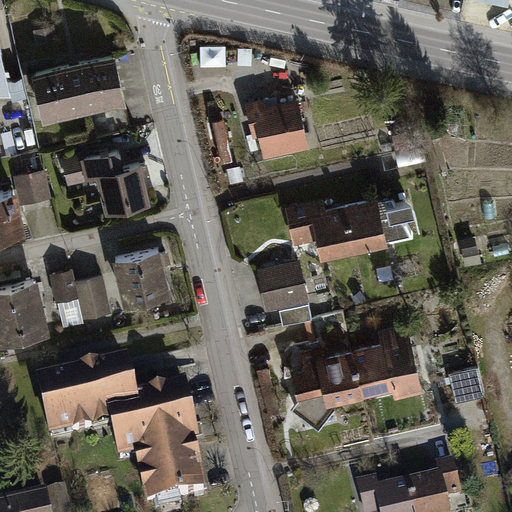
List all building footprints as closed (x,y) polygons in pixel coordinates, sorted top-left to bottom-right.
[(113,49),(31,68),(43,121),(88,111),(125,103),(113,49)] [(302,96),(249,104),(258,159),(310,151),(302,96)] [(122,148),(59,159),(63,181),(65,188),(90,183),(89,176),(100,174),(108,215),(151,207),(146,178),(152,176),(150,165),(144,166),(126,170),(122,148)] [(21,208),(53,201),(47,172),(15,179),(17,188),(21,208)] [(17,188),(0,191),(0,236),(26,231),(21,208),(17,188)] [(411,209),(419,208),(417,191),(386,195),(391,233),(414,230),(411,209)] [(324,193),(282,202),(292,243),(314,238),(318,255),(387,240),(377,193),(326,204),(324,193)] [(161,246),(114,256),(124,304),(171,294),(161,246)] [(301,258),(257,269),(268,317),(312,306),(301,258)] [(74,270),(52,273),(56,300),(82,296),(86,319),(113,315),(107,274),(76,279),(74,270)] [(37,275),(0,284),(0,342),(50,331),(37,275)] [(420,389),(407,329),(286,356),(294,393),(323,387),(328,409),(420,389)] [(128,358),(35,378),(48,436),(112,422),(119,455),(137,452),(148,502),(203,490),(192,440),(197,439),(185,384),(136,395),(128,358)] [(465,511),(453,460),(358,483),(364,511),(465,511)] [(49,511),(46,494),(0,504),(0,511),(49,511)]
